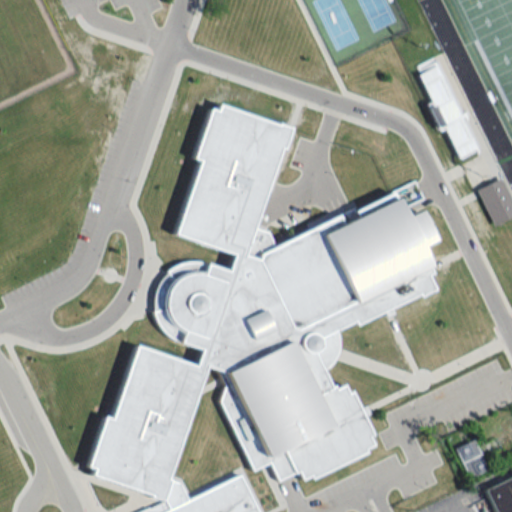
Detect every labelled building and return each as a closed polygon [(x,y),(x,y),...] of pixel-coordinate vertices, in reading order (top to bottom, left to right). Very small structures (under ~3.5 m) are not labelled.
[(415,74),(428,101),(423,104),(436,130),(441,128),(456,158),(474,149),(434,65),(417,73),(415,74)] [(214,103),(272,124),(273,122),(285,126),(278,148),(275,147),(249,226),(263,232),(270,246),(307,228),(349,208),(350,211),(355,208),(388,193),(398,212),(401,217),(414,210),(428,239),(415,246),(424,265),(422,266),(426,272),(422,274),(422,275),(429,288),(415,296),(413,293),(388,306),(391,313),(390,313),(385,316),(383,317),(380,309),(351,324),(349,320),(335,327),(333,328),(335,334),(335,340),(335,346),(333,354),(329,361),(324,366),(319,370),(319,372),(326,387),(330,385),(331,388),(340,384),(344,392),(347,391),(356,409),(363,405),(366,412),(366,413),(359,416),(368,433),(364,435),(368,443),(360,447),(362,451),(308,478),(306,474),(298,478),(294,470),(291,471),(274,480),(265,461),(258,464),(248,469),(215,401),(221,385),(217,378),(213,369),(201,365),(193,390),(163,478),(175,482),(184,500),(236,474),(254,511),(139,511),(160,502),(157,499),(87,474),(89,468),(82,465),(100,416),(106,418),(131,345),(191,365),(196,349),(174,341),(167,337),(161,332),(155,325),(152,319),(150,315),(149,310),(150,310),(149,305),(150,296),(151,289),(154,283),(157,279),(160,275),(163,273),(162,271),(163,271),(168,267),(177,263),(185,261),(193,261),(200,262),(223,270),(229,254),(169,233),(194,160),(188,158),(205,107),(212,110),(214,103)] [(473,190),(477,197),(491,224),(511,214),(511,206),(498,178),(473,190)] [(452,448),(467,478),(485,469),(471,439),(452,448)] [(492,511),(511,511),(511,474),(482,487),(492,511)]
